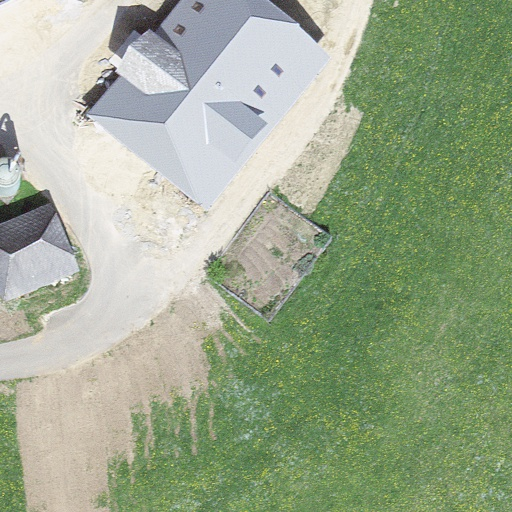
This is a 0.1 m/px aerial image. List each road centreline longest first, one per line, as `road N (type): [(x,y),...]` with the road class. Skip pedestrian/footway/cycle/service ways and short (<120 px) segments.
road 1 (track): [(0,112),(43,140),(89,192),(124,262),(116,303),(100,321),(47,351),(0,360)]
road 2 (track): [(10,113),(81,47),(116,0)]
